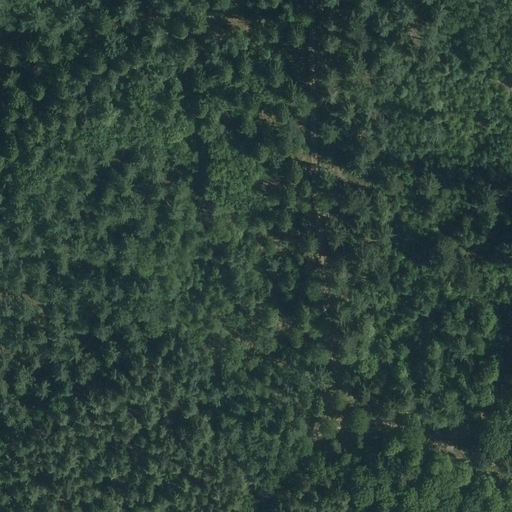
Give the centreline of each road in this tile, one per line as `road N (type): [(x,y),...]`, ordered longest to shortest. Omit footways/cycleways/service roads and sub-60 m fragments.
road 1 (track): [(381,419),(350,396),(329,352),(309,0)]
road 2 (track): [(279,481),(216,376),(65,214),(34,195),(0,207)]
road 3 (track): [(511,469),(381,419),(333,430),(242,511)]
